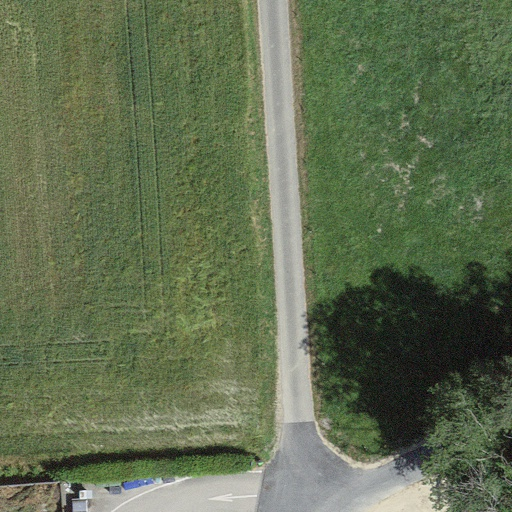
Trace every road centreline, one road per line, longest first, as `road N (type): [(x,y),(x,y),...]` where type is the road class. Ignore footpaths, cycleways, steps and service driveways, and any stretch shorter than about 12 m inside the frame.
road 1 (unclassified): [(303,501),(273,0)]
road 2 (unclassified): [(303,501),(401,481),(511,425)]
